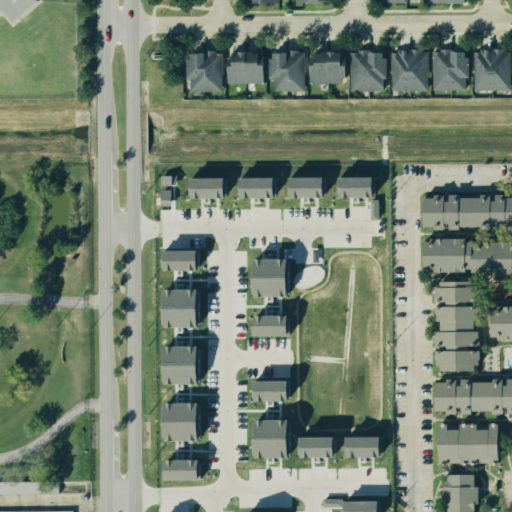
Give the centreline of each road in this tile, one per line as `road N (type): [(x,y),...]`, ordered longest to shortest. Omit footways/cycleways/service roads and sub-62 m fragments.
road 1 (residential): [(134,490),(222,493),(230,474),(224,237),(207,224),(132,225)]
road 2 (residential): [(102,31),(511,27)]
road 3 (secondary): [(134,511),(131,152)]
road 4 (secondary): [(102,224),(103,416)]
road 5 (residential): [(217,228),(362,228)]
